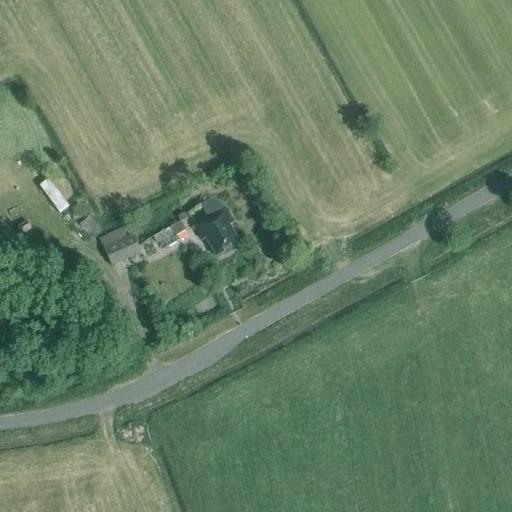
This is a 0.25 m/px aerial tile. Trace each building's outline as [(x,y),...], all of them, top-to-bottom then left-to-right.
[(227,209),(224,211),(215,196),(200,204),(209,219),(195,227),(203,241),(206,240),(217,259),(241,245),(231,226),(235,224),(227,209)] [(88,240),(99,233),(88,216),(77,223),(88,240)] [(26,222),(17,226),(21,234),(31,230),(26,222)] [(157,244),(175,235),(176,237),(186,231),(181,222),(153,237),(157,244)] [(141,253),(128,225),(99,238),(112,266),(141,253)]
